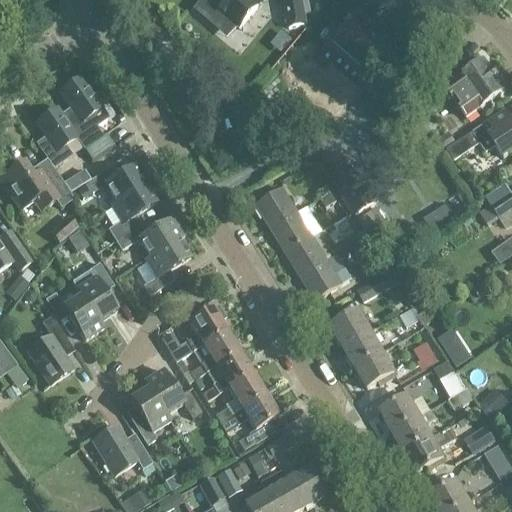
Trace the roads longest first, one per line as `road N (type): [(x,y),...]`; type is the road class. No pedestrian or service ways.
road 1 (residential): [(387,511),(239,261)]
road 2 (residential): [(239,261),(92,26)]
road 3 (residential): [(77,417),(142,353),(147,324),(239,261)]
